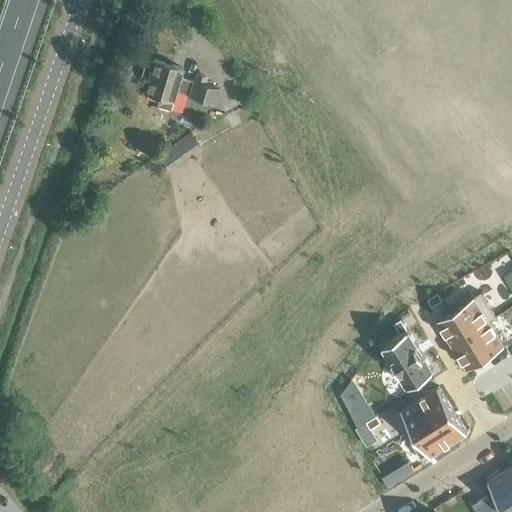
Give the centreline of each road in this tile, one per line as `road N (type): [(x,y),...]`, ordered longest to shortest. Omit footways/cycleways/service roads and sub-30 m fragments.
road 1 (tertiary): [(0,230),(78,0)]
road 2 (residential): [(377,511),(494,440)]
